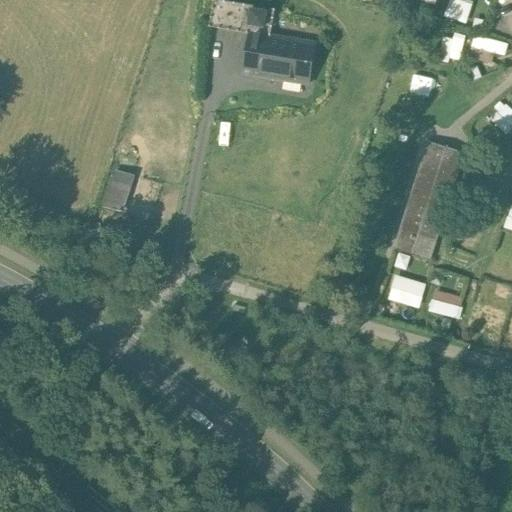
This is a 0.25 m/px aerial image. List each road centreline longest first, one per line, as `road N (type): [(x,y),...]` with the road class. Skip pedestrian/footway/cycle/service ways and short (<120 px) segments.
road 1 (unclassified): [(112,343),(134,328),(168,280),(228,284),(511,367)]
road 2 (tertiary): [(112,343),(247,446),(316,511)]
road 3 (tertiary): [(0,278),(112,343)]
